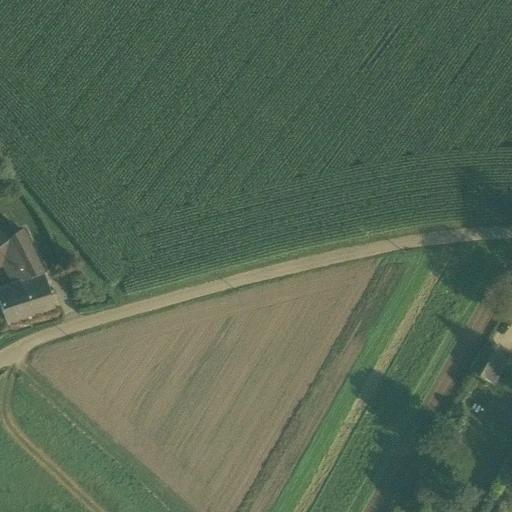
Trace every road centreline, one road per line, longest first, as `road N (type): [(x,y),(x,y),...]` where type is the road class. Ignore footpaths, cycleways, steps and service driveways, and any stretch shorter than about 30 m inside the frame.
road 1 (residential): [(511,235),(449,237),(281,272),(83,323),(0,362)]
road 2 (track): [(11,352),(188,511)]
